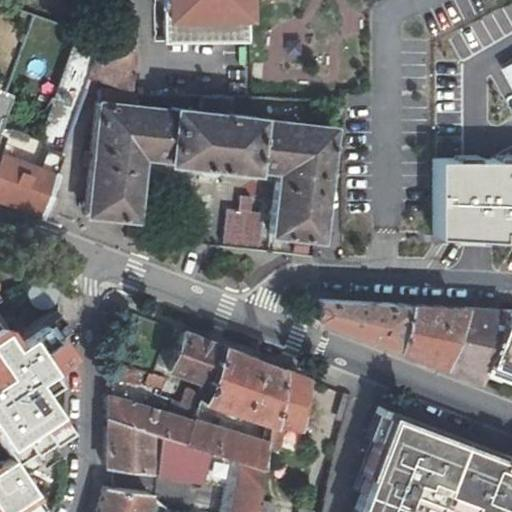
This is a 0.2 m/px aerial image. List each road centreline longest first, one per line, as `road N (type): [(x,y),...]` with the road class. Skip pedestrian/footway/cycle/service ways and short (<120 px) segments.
road 1 (residential): [(511,427),(247,324)]
road 2 (residential): [(511,288),(309,281),(272,295),(247,324)]
road 3 (residential): [(86,262),(88,443),(67,511)]
road 4 (unknown): [(403,0),(386,23),(377,214)]
road 5 (residential): [(247,324),(86,262)]
road 6 (unknown): [(333,511),(379,376)]
